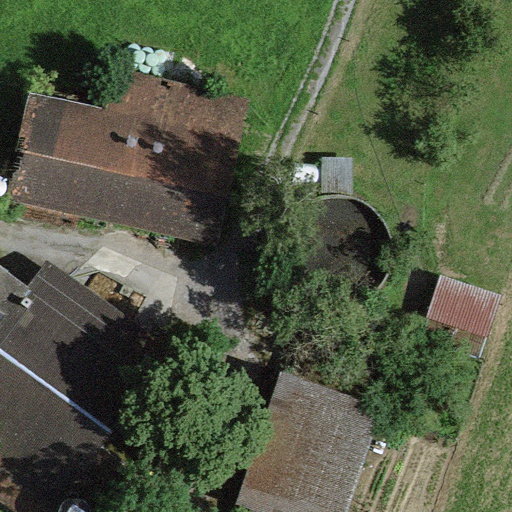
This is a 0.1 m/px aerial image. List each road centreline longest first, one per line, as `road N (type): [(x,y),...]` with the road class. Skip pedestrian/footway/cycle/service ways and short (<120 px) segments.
road 1 (track): [(216,291),(345,0)]
road 2 (track): [(216,291),(239,357),(237,420),(192,511)]
road 3 (residential): [(216,291),(0,231)]
